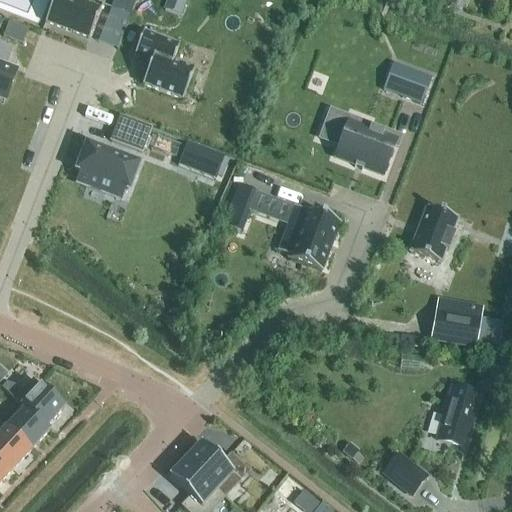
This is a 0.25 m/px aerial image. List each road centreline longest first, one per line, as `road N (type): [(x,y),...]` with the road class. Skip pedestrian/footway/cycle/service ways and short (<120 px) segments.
road 1 (residential): [(340,203),(364,212),(333,296),(282,311),(180,416)]
road 2 (residential): [(52,63),(82,74),(0,290)]
road 3 (residential): [(0,325),(149,388),(180,416)]
